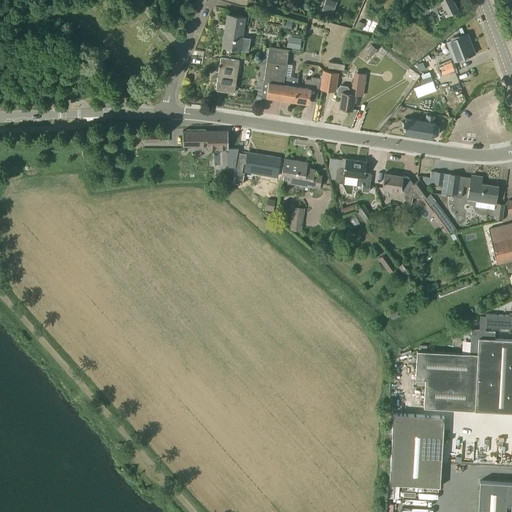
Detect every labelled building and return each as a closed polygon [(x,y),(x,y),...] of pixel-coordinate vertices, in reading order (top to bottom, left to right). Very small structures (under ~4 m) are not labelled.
[(334,7),(335,4),(330,2),(331,0),(325,0),(322,9),(323,9),(332,12),(333,10),(334,7)] [(436,27),(455,16),(453,11),(458,9),(453,0),(432,0),(425,4),(417,8),(421,17),(429,13),(436,27)] [(245,17),(227,14),(227,15),(229,15),(227,30),(225,30),(222,46),(240,49),(245,17)] [(454,61),(475,53),(468,34),(446,42),(454,61)] [(302,38),(288,36),(287,47),(300,49),(302,38)] [(372,44),(366,50),(372,55),(378,49),(372,44)] [(295,101),(297,86),(299,77),(286,75),(285,75),(287,63),(289,50),(270,47),(267,61),(264,80),(262,95),(266,96),(295,101)] [(239,61),(221,57),(216,89),(235,91),(239,61)] [(264,80),(267,61),(263,60),(261,60),(258,79),(264,80)] [(344,69),(345,63),(329,61),(328,67),(344,69)] [(441,75),(455,70),(452,62),(438,68),(441,75)] [(335,91),(338,73),(324,71),(321,89),(335,91)] [(357,95),(358,95),(363,96),(366,73),(354,71),(351,93),(349,93),(349,89),(348,86),(341,85),(338,87),(337,93),(339,95),(341,96),(339,108),(341,108),(341,109),(346,110),(346,108),(352,109),(354,102),(356,102),(357,95)] [(431,76),(422,79),(420,80),(422,84),(433,81),(431,76)] [(319,91),(322,79),(312,78),(312,81),(306,80),(305,87),(297,86),(295,101),(308,103),(311,89),(319,91)] [(410,133),(410,134),(411,133),(417,134),(416,135),(417,136),(417,134),(423,135),(423,137),(424,137),(424,135),(430,136),(430,138),(431,138),(431,136),(437,134),(439,134),(439,133),(437,133),(438,128),(440,128),(440,127),(438,127),(433,122),(434,116),(427,115),(426,121),(420,120),(420,118),(419,118),(419,120),(413,119),(413,117),(412,117),(412,119),(406,118),(405,117),(404,117),(405,119),(405,122),(402,121),(402,122),(403,122),(402,126),(401,126),(401,127),(404,128),(403,131),(402,132),(402,133),(404,132),(410,133)] [(144,130),(144,141),(161,141),(161,130),(144,130)] [(228,130),(183,131),(182,146),(208,146),(208,148),(228,149),(228,130)] [(278,177),(281,158),(239,151),(234,177),(253,180),(254,173),(278,177)] [(346,159),(347,156),(344,155),(343,159),(330,157),(331,178),(335,178),(338,182),(362,186),(362,190),(363,191),(368,192),(369,191),(372,174),(365,173),(366,162),(346,159)] [(287,182),(319,187),(321,175),(313,174),(314,169),(306,167),(307,162),(284,158),(281,177),(288,178),(287,182)] [(443,185),(444,173),(436,172),(435,184),(443,185)] [(403,176),(385,173),(383,188),(405,190),(403,202),(413,204),(413,196),(423,197),(431,192),(420,179),(413,183),(408,177),(403,176)] [(457,193),(458,187),(458,185),(463,186),(463,185),(465,178),(459,177),(460,175),(449,174),(447,192),(457,193)] [(495,209),(495,202),(498,186),(481,183),(482,176),(472,175),(470,186),(470,187),(468,198),(477,200),(476,206),(495,209)] [(381,189),(380,197),(400,199),(401,191),(381,189)] [(431,208),(438,205),(435,198),(428,201),(431,208)] [(274,211),(275,200),(267,199),(266,210),(274,211)] [(291,230),(302,231),(305,208),(294,206),(291,230)] [(439,217),(449,230),(454,226),(444,213),(439,217)] [(511,221),(488,227),(497,261),(511,257),(511,221)] [(386,268),(394,263),(386,251),(378,257),(386,268)] [(404,274),(411,268),(405,260),(398,266),(404,274)] [(397,310),(390,313),(393,319),(400,316),(397,310)] [(511,314),(486,313),(486,315),(485,327),(511,328),(511,314)] [(478,337),(495,338),(495,332),(485,331),(485,328),(479,328),(471,328),(470,353),(470,356),(478,356),(478,337)] [(511,339),(495,338),(478,337),(478,356),(470,356),(470,353),(417,350),(416,379),(417,379),(417,384),(425,385),(424,407),(511,411),(511,339)] [(390,483),(441,486),(445,416),(394,413),(390,483)] [(474,463),(474,456),(449,455),(449,463),(474,463)] [(511,511),(511,482),(480,480),(478,511),(511,511)]
